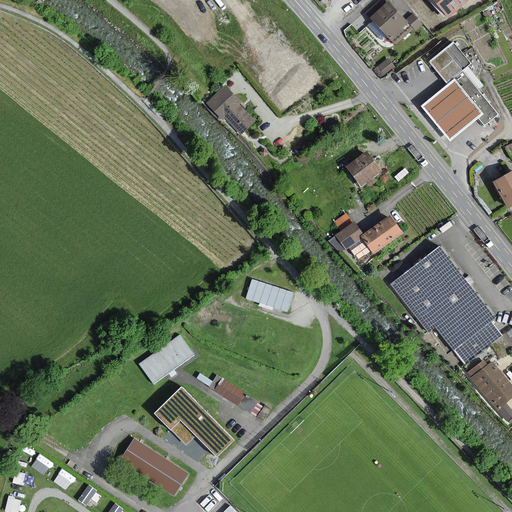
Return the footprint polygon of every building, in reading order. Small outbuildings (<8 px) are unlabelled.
[(433,0),(446,16),(465,0),(433,0)] [(387,2),(370,18),(390,40),(402,30),(400,28),(406,23),(387,2)] [(450,44),(429,61),(447,83),(475,118),(484,128),(498,117),(479,92),(485,87),(450,44)] [(447,141),(475,118),(447,83),(418,107),(447,141)] [(225,87),(208,104),(222,118),(225,116),(241,133),(254,121),(237,104),(240,102),(225,87)] [(365,152),(344,166),(359,187),(380,172),(365,152)] [(511,172),(495,182),(508,205),(511,203),(511,172)] [(338,225),(351,216),(348,211),(335,219),(338,225)] [(390,217),(362,236),(363,237),(373,251),(400,232),(390,217)] [(353,223),(337,235),(346,249),(363,237),(362,236),(353,223)] [(465,283),(437,247),(389,285),(427,333),(434,328),(464,365),(501,336),(490,322),(494,319),(465,283)] [(292,293),(252,281),(247,298),(286,310),(292,293)] [(179,336),(139,365),(153,384),(193,355),(179,336)] [(482,361),(467,373),(497,410),(511,397),(511,387),(490,362),(486,365),(482,361)] [(257,401),(217,375),(208,387),(263,423),(272,409),(265,405),(263,408),(256,403),(257,401)] [(217,457),(233,441),(179,387),(152,414),(168,430),(170,428),(186,444),(195,435),(217,457)] [(133,441),(120,461),(173,494),(186,474),(133,441)] [(88,503),(99,489),(90,482),(80,497),(88,503)] [(16,510),(19,497),(10,495),(6,508),(16,510)] [(119,511),(124,506),(116,501),(108,511),(119,511)]
